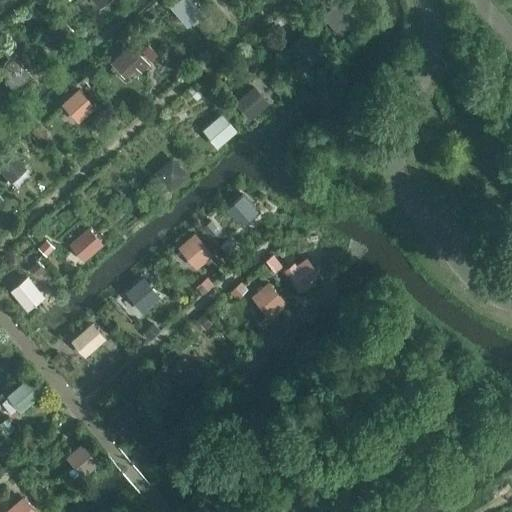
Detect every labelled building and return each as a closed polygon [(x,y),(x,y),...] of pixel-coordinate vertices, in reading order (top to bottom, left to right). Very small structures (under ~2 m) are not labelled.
[(194,0),(176,0),(172,4),(188,23),(203,10),(194,0)] [(340,32),(356,19),(341,0),(339,0),(324,12),(340,32)] [(44,33),(58,49),(77,31),(63,16),(44,33)] [(305,30),(289,45),(308,66),(325,51),(305,30)] [(161,54),(146,35),(115,61),(130,80),(161,54)] [(250,119),(272,101),(257,82),(236,99),(250,119)] [(80,84),(62,101),(80,120),(98,104),(80,84)] [(204,127),(219,144),(239,127),(224,110),(204,127)] [(16,152),(0,166),(12,180),(29,166),(16,152)] [(155,169),(171,189),(190,173),(175,154),(155,169)] [(246,225),(263,208),(244,188),(226,205),(246,225)] [(84,259),(106,242),(92,224),(70,241),(84,259)] [(178,244),(197,267),(216,252),(198,228),(178,244)] [(285,267),(300,288),(322,272),(308,251),(285,267)] [(126,289),(146,310),(164,293),(144,272),(126,289)] [(29,273),(12,288),(29,308),(46,293),(29,273)] [(271,316),(290,301),(271,278),(252,293),(271,316)] [(87,354),(108,335),(94,319),(72,338),(87,354)] [(22,409),(44,392),(31,376),(0,400),(0,403),(8,412),(18,404),(22,409)] [(141,392),(110,416),(127,438),(143,425),(136,415),(150,404),(141,392)] [(84,439),(66,455),(84,476),(102,460),(84,439)] [(9,511),(41,511),(24,492),(6,508),(9,511)]
